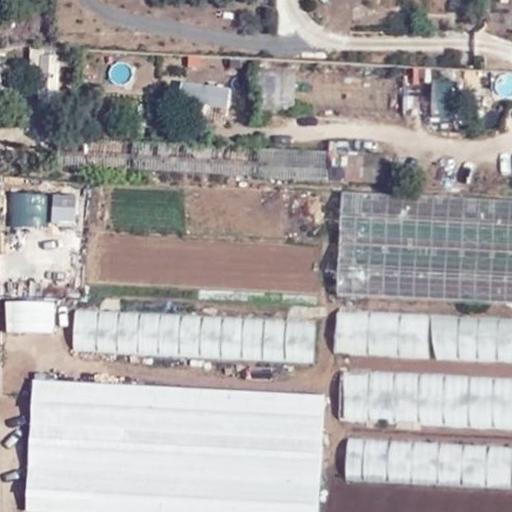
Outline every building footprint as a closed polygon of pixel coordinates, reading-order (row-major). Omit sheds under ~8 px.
[(38,47),(37,109),(59,110),(60,47),(38,47)] [(453,88),(100,72),(98,114),(451,131),(453,88)] [(56,146),(53,174),(258,186),(258,159),(56,146)] [(383,163),(346,160),(343,186),(381,189),(383,163)] [(511,215),(335,208),(328,304),(511,312),(511,215)] [(316,322),(72,312),(71,350),(314,360),(316,322)] [(511,328),(336,321),(335,363),(511,371),(511,328)] [(38,376),(29,471),(318,481),(324,393),(38,376)] [(511,390),(343,381),(340,432),(511,441),(511,390)] [(511,499),(511,456),(348,448),(346,491),(511,499)] [(315,511),(318,481),(29,471),(26,509),(85,511),(315,511)]
